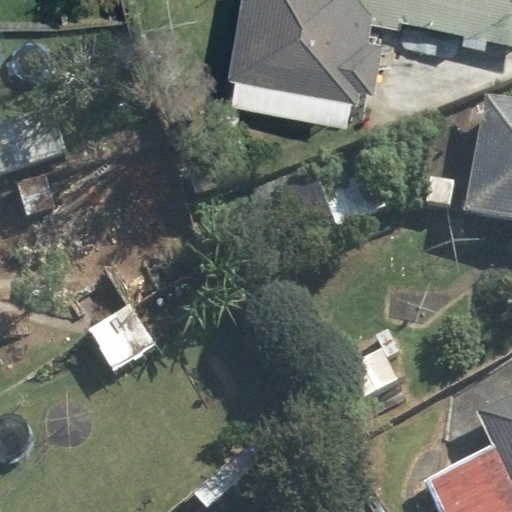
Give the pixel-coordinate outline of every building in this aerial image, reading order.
[(511,0),(238,0),(229,93),(346,106),(348,83),(379,86),(386,12),(511,24),(511,0)] [(511,108),(483,103),(459,220),(511,230),(511,108)] [(0,184),(76,159),(60,110),(0,130),(0,184)] [(400,220),(383,176),(320,200),(336,243),(400,220)] [(154,359),(127,313),(80,340),(107,387),(154,359)] [(411,383),(385,335),(325,367),(351,415),(411,383)] [(511,511),(511,391),(472,410),(494,459),(425,491),(434,511),(511,511)]
